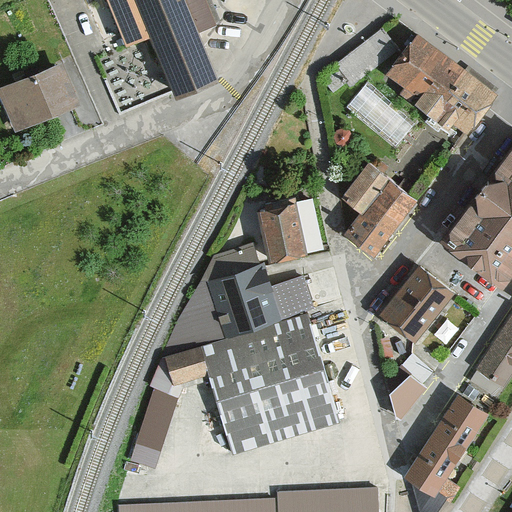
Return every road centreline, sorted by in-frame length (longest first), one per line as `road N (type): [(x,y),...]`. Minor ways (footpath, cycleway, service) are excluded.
road 1 (residential): [(370,0),(314,76),(335,235),(361,309)]
road 2 (unknown): [(383,432),(421,411),(501,300),(451,247),(420,231)]
road 3 (residential): [(511,111),(361,309)]
road 4 (unclassified): [(361,309),(397,511)]
road 5 (unknown): [(141,131),(91,0)]
